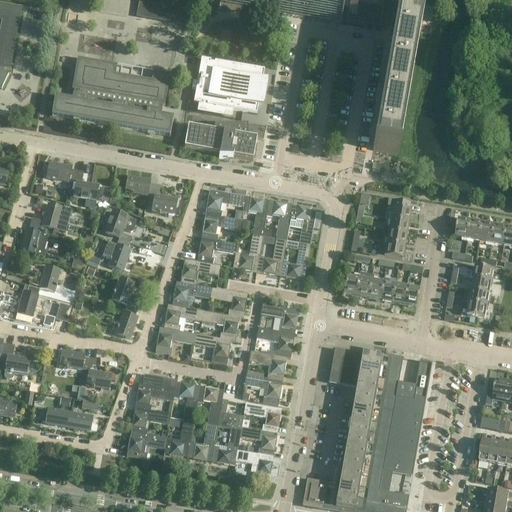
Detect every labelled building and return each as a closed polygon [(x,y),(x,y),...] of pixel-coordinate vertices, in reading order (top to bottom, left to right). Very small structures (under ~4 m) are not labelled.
[(209,0),(209,1),(210,1),(217,2),(220,2),(274,12),(290,15),(307,17),(340,24),(341,24),(341,23),(354,26),(363,27),(366,10),(364,10),(357,9),(358,5),(358,2),(358,0),(209,0)] [(0,89),(1,90),(8,75),(4,73),(4,70),(10,71),(11,71),(18,25),(19,26),(19,25),(18,25),(20,10),(21,10),(0,5),(0,89)] [(373,151),(373,152),(399,156),(399,155),(398,155),(421,24),(424,12),(416,10),(397,7),(395,6),(391,6),(388,26),(392,27),(395,27),(389,61),(373,151)] [(43,13),(41,21),(49,22),(51,15),(43,13)] [(73,97),(72,102),(72,103),(55,100),(56,99),(55,99),(52,118),(53,116),(73,120),(73,121),(79,123),(80,121),(110,127),(110,128),(117,129),(117,128),(147,133),(147,134),(154,136),(154,134),(169,137),(169,138),(170,138),(173,119),(161,117),(163,107),(164,107),(170,76),(153,73),(152,82),(110,74),(112,66),(117,67),(77,60),(78,60),(73,91),(72,90),(72,91),(74,91),(73,97)] [(201,60),(194,104),(203,106),(203,104),(207,104),(207,106),(211,107),(226,110),(257,115),(259,103),(256,102),(259,83),(262,83),(264,71),(249,68),(215,62),(214,64),(210,63),(211,61),(201,60)] [(252,127),(247,127),(215,127),(214,132),(188,128),(184,149),(219,156),(219,159),(230,159),(231,159),(232,159),(233,158),(233,157),(240,158),(240,159),(253,162),(257,139),(263,141),(265,129),(252,127)] [(70,183),(75,184),(77,172),(71,171),(72,168),(52,165),(50,172),(48,172),(47,180),(70,184),(70,183)] [(0,186),(6,188),(8,172),(0,170),(0,186)] [(77,172),(75,184),(76,184),(73,200),(96,204),(98,188),(81,185),(83,173),(77,172)] [(125,194),(148,198),(148,197),(154,198),(156,186),(150,185),(150,182),(130,178),(129,186),(127,185),(125,194)] [(153,201),(151,213),(174,217),(177,202),(160,199),(162,187),(156,186),(154,198),(153,201)] [(104,189),(102,202),(108,203),(111,190),(104,189)] [(243,209),(245,198),(209,192),(205,216),(221,219),(222,213),(220,213),(221,206),(243,209)] [(243,209),(242,214),(255,216),(252,236),(263,238),(266,219),(267,219),(267,218),(266,218),(269,203),(245,198),(243,209)] [(387,208),(387,209),(393,210),(391,221),(409,224),(411,213),(409,212),(410,204),(388,201),(387,208)] [(269,203),(266,218),(267,218),(267,219),(272,220),(272,217),(279,219),(276,240),(286,242),(289,228),(290,222),(289,222),(292,207),(269,203)] [(32,219),(30,225),(42,228),(57,232),(65,234),(71,212),(63,210),(48,205),(43,222),(32,219)] [(290,222),(289,228),(302,230),(299,245),(310,247),(316,211),(292,207),(289,222),(290,222)] [(112,213),(104,235),(119,240),(119,241),(130,245),(132,239),(121,235),(123,231),(130,234),(133,233),(137,222),(127,218),(112,213)] [(205,216),(201,240),(217,242),(218,237),(216,236),(217,229),(239,233),(241,222),(221,219),(205,216)] [(388,221),(388,227),(390,227),(389,233),(406,236),(409,224),(391,221),(388,221)] [(468,241),(471,223),(459,221),(456,239),(468,241)] [(480,243),(483,225),(471,223),(468,241),(480,243)] [(42,228),(30,225),(29,231),(26,230),(20,250),(28,252),(27,254),(35,256),(37,250),(43,251),(45,243),(46,243),(48,236),(41,234),(40,234),(42,228)] [(492,245),(495,227),(483,225),(480,243),(492,245)] [(504,247),(507,229),(495,227),(492,245),(504,247)] [(386,245),(404,248),(406,236),(389,233),(386,245)] [(256,274),(259,258),(260,258),(263,238),(252,236),(249,257),(236,254),(235,256),(235,257),(232,270),(256,274)] [(197,263),(212,266),(213,266),(214,260),(212,260),(213,253),(217,254),(235,257),(235,254),(236,254),(237,246),(217,242),(201,240),(197,263)] [(256,274),(280,278),(283,263),(286,242),(276,240),(272,261),(259,258),(256,274)] [(108,243),(103,257),(110,260),(108,267),(123,273),(131,252),(128,250),(130,245),(119,241),(117,245),(116,245),(116,246),(108,243)] [(379,244),(377,257),(384,258),(402,261),(402,260),(404,260),(405,254),(403,253),(404,248),(386,245),(386,246),(379,244)] [(283,263),(280,278),(304,282),(310,247),(299,245),(295,267),(288,266),(289,264),(283,263)] [(464,263),(465,257),(465,256),(453,254),(452,260),(464,263)] [(184,261),(180,285),(196,287),(198,275),(218,278),(220,268),(220,267),(213,266),(212,266),(197,263),(184,261)] [(409,273),(422,275),(423,269),(411,267),(409,273)] [(28,288),(39,291),(40,291),(55,295),(61,272),(45,268),(41,285),(30,282),(28,288)] [(474,280),(492,283),(494,272),(476,269),(474,280)] [(359,280),(356,298),(368,300),(371,282),(372,276),(360,274),(359,280)] [(356,298),(359,280),(346,278),(343,296),(356,298)] [(492,283),(474,280),(472,292),(489,296),(492,283)] [(126,308),(137,312),(139,306),(128,302),(134,286),(119,281),(111,302),(126,308)] [(371,282),(368,300),(380,302),(383,284),(371,282)] [(383,284),(380,302),(392,304),(395,286),(388,285),(389,283),(383,282),(383,284)] [(196,287),(180,285),(176,284),(172,307),(187,310),(188,310),(189,305),(186,304),(188,297),(211,301),(212,290),(196,287)] [(395,286),(392,304),(404,306),(407,286),(395,284),(395,286)] [(407,286),(404,306),(416,309),(419,291),(412,290),(413,287),(407,286)] [(39,291),(28,288),(26,294),(23,293),(18,312),(25,314),(25,317),(32,319),(38,296),(39,291)] [(212,290),(211,301),(232,305),(230,312),(229,312),(228,317),(235,319),(239,319),(239,320),(243,320),(247,296),(212,290)] [(489,296),(472,292),(470,305),(487,308),(489,296)] [(463,303),(461,316),(485,321),(487,308),(470,305),(463,303)] [(263,306),(261,317),(281,321),(280,328),(279,334),(294,337),(299,313),(263,306)] [(168,307),(164,330),(179,333),(180,328),(178,327),(179,320),(202,324),(203,313),(188,310),(187,310),(172,307),(168,307)] [(135,318),(137,312),(126,308),(116,335),(130,341),(138,319),(135,318)] [(235,319),(228,317),(204,313),(202,324),(224,327),(223,335),(220,335),(219,340),(231,342),(231,343),(235,343),(239,320),(239,319),(235,319)] [(179,333),(164,330),(159,330),(155,354),(171,357),(172,350),(170,350),(171,343),(193,347),(195,336),(179,333)] [(267,352),(267,356),(275,357),(286,360),(290,361),(294,337),(279,334),(258,330),(257,341),(279,345),(278,352),(276,352),(275,354),(267,352)] [(195,336),(193,347),(213,350),(212,357),(211,364),(227,366),(231,343),(231,342),(219,340),(195,336)] [(0,357),(0,358),(1,358),(1,357),(7,358),(9,346),(2,345),(3,342),(0,341),(0,357)] [(7,358),(4,374),(4,377),(5,379),(7,381),(9,381),(12,381),(14,378),(14,377),(27,379),(30,361),(13,359),(15,347),(9,346),(7,358)] [(334,352),(329,384),(357,389),(336,508),(339,509),(355,511),(359,511),(405,511),(408,498),(384,494),(384,493),(385,493),(386,493),(386,492),(387,492),(388,492),(388,491),(389,490),(389,489),(389,488),(389,487),(389,486),(389,485),(388,485),(388,484),(387,484),(387,483),(386,483),(385,483),(381,482),(383,473),(412,478),(432,365),(420,363),(416,387),(398,384),(402,361),(402,360),(385,357),(386,354),(372,352),(371,357),(335,351),(334,352)] [(88,372),(90,360),(84,359),(85,356),(65,353),(63,360),(61,360),(59,368),(83,372),(83,371),(88,372)] [(282,383),(286,360),(275,357),(267,356),(250,353),(249,364),(269,367),(267,380),(267,381),(282,383)] [(96,361),(90,360),(88,372),(86,387),(109,391),(111,376),(94,373),(96,361)] [(173,404),(174,400),(173,400),(175,393),(169,392),(164,391),(165,380),(144,376),(142,387),(139,387),(135,411),(150,413),(151,407),(149,407),(150,400),(173,404)] [(278,407),(282,383),(267,381),(267,380),(246,377),(244,387),(265,391),(263,404),(278,407)] [(503,404),(507,382),(496,381),(494,393),(488,392),(486,407),(492,408),(493,402),(503,404)] [(511,383),(507,382),(503,404),(511,405),(511,383)] [(173,400),(174,400),(179,401),(180,399),(187,400),(183,422),(194,424),(198,404),(197,404),(200,388),(176,384),(175,393),(173,400)] [(200,388),(197,404),(198,404),(203,405),(203,403),(211,404),(207,426),(217,428),(217,429),(218,429),(220,414),(222,402),(222,401),(224,392),(200,388)] [(27,393),(24,406),(31,407),(33,395),(27,393)] [(0,401),(0,417),(12,419),(13,412),(15,413),(17,405),(0,401)] [(220,414),(218,429),(230,431),(241,432),(242,429),(244,418),(226,415),(228,403),(222,402),(220,414)] [(99,406),(83,403),(81,410),(97,413),(99,406)] [(263,427),(262,432),(277,435),(281,411),(245,405),(244,416),(266,420),(264,427),(263,427)] [(68,429),(70,414),(48,410),(46,418),(49,418),(48,426),(68,429)] [(135,411),(131,434),(146,437),(147,431),(145,430),(146,424),(169,427),(171,416),(150,413),(135,411)] [(93,418),(70,414),(68,429),(88,433),(89,425),(91,426),(93,418)] [(164,456),(188,460),(190,444),(194,424),(183,422),(179,444),(172,443),(172,441),(166,440),(165,451),(164,456)] [(190,444),(188,460),(211,464),(214,448),(217,429),(217,428),(207,426),(203,446),(190,444)] [(241,432),(240,440),(262,444),(260,451),(259,450),(258,456),(273,458),(277,435),(262,432),(242,429),(241,432)] [(214,448),(211,464),(235,468),(236,463),(238,452),(240,440),(241,432),(230,431),(226,453),(219,451),(219,449),(214,448)] [(131,434),(126,458),(145,461),(146,455),(144,455),(146,447),(165,451),(166,440),(146,437),(131,434)] [(479,464),(489,465),(492,445),(491,444),(486,443),(487,436),(483,435),(482,443),(483,443),(479,464)] [(492,437),(491,444),(492,445),(489,465),(497,467),(501,446),(500,446),(494,445),(496,438),(492,437)] [(501,439),(500,446),(501,446),(497,467),(506,468),(510,448),(508,447),(503,446),(505,439),(501,439)] [(238,452),(236,463),(258,467),(256,474),(254,474),(253,480),(250,479),(250,480),(269,483),(273,458),(258,456),(238,452)] [(311,486),(308,504),(324,507),(327,489),(311,486)] [(507,505),(508,503),(509,498),(511,498),(511,494),(509,494),(509,495),(488,492),(487,501),(507,505)] [(496,511),(506,511),(507,507),(511,507),(511,503),(508,503),(507,505),(487,501),(485,510),(496,511)]
